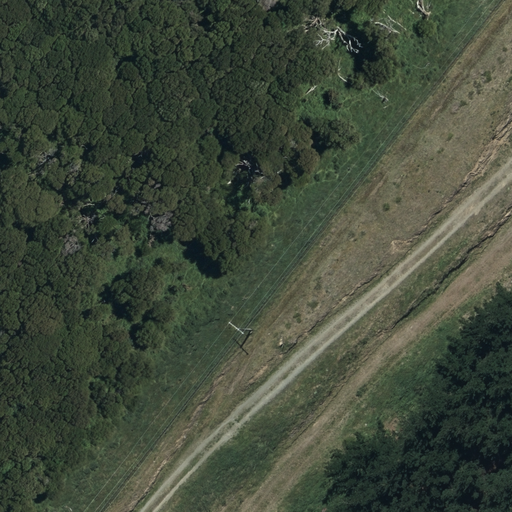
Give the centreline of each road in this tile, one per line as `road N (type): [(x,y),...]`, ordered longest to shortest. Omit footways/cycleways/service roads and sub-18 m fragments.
road 1 (track): [(150,511),(511,165)]
road 2 (track): [(511,267),(365,400),(297,511)]
